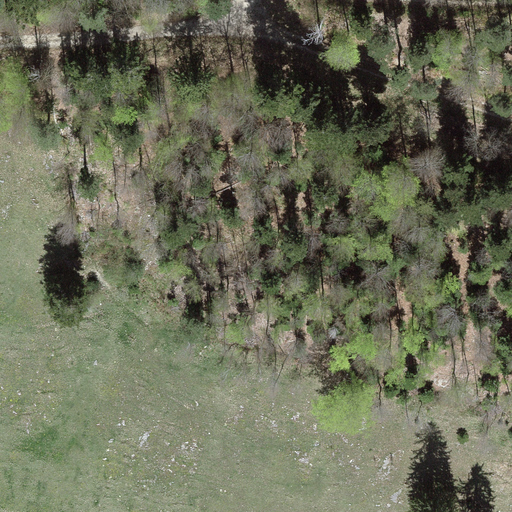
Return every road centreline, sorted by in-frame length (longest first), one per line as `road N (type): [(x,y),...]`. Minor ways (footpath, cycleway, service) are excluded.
road 1 (track): [(233,25),(301,55),(511,119)]
road 2 (track): [(0,43),(86,45),(233,25)]
